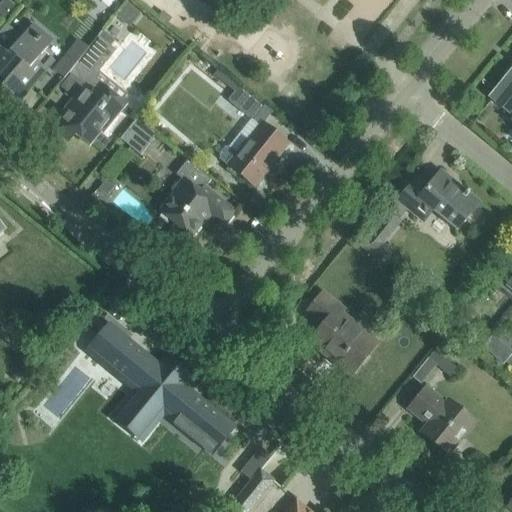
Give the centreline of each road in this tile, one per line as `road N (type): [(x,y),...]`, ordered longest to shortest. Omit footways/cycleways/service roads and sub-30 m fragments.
road 1 (residential): [(405,91),(208,330)]
road 2 (unclassified): [(430,511),(208,330)]
road 3 (unclassified): [(208,330),(0,158)]
road 4 (residential): [(511,177),(405,91)]
